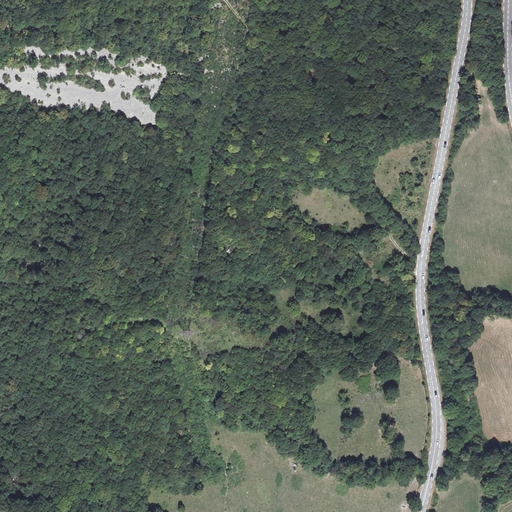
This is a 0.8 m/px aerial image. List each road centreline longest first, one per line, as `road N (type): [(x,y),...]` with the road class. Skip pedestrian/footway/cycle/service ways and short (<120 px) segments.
road 1 (secondary): [(467,0),(421,258),(436,433),(421,511)]
road 2 (track): [(224,0),(414,269),(459,307),(511,316)]
